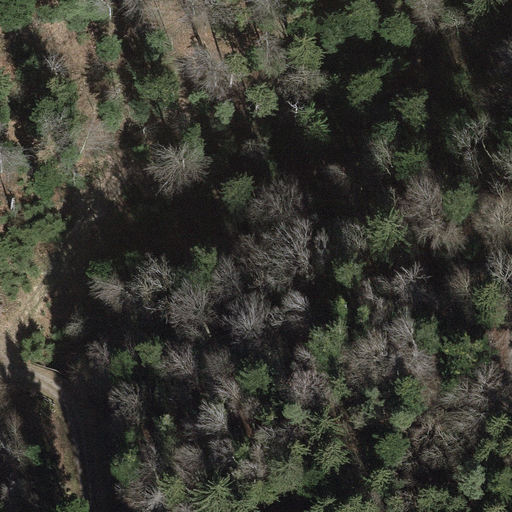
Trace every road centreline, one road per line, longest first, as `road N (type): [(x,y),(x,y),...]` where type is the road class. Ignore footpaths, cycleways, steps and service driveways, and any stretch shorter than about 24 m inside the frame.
road 1 (track): [(14,371),(14,326),(125,168)]
road 2 (track): [(0,373),(49,384),(65,405),(97,511)]
